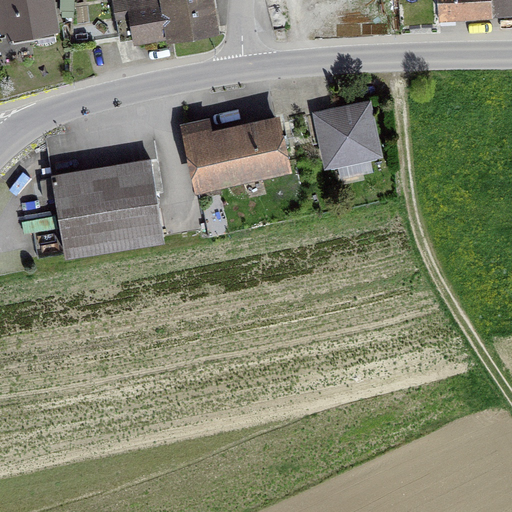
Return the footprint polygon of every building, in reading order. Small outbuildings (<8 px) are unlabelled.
[(50,29),(42,0),(0,0),(0,3),(9,40),(50,29)] [(142,45),(213,28),(205,0),(164,0),(133,8),(142,45)] [(435,0),(437,12),(491,7),(489,0),(435,0)] [(319,116),(327,160),(375,150),(366,106),(319,116)] [(186,131),(196,182),(284,164),(274,113),(186,131)] [(51,171),(64,252),(157,237),(144,156),(51,171)]
